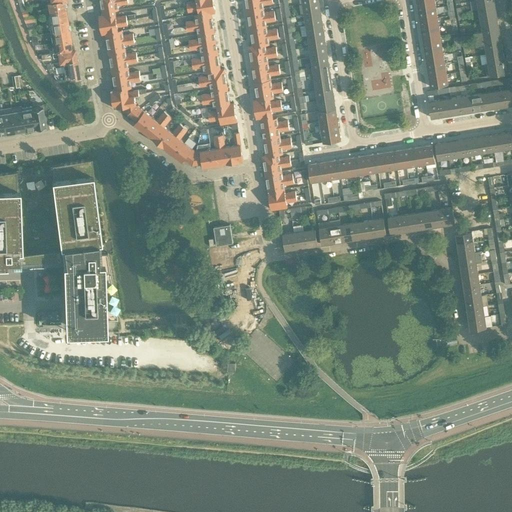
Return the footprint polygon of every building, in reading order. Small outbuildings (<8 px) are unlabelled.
[(44,9),(38,10),(39,14),(47,13),(65,10),(64,7),(66,5),(65,0),(66,0),(65,0),(64,0),(48,3),(47,3),(48,8),(44,9)] [(127,0),(119,0),(101,3),(103,12),(103,13),(103,14),(104,14),(104,15),(114,13),(115,12),(115,10),(119,10),(118,5),(128,3),(127,0)] [(272,0),(259,0),(246,2),(247,11),(264,8),(263,4),(273,3),(272,0)] [(424,0),(417,1),(419,11),(436,8),(435,0),(424,0)] [(494,0),(477,0),(479,10),(496,7),(494,0)] [(303,4),(305,15),(321,12),(320,1),(303,4)] [(214,3),(187,7),(188,12),(198,10),(199,14),(211,12),(212,13),(215,12),(214,3)] [(496,7),(479,10),(481,21),(498,18),(496,7)] [(264,8),(247,11),(249,20),(275,16),(274,11),(264,13),(264,8)] [(419,11),(420,20),(438,17),(436,8),(419,11)] [(65,10),(47,13),(49,23),(67,20),(65,10)] [(103,15),(99,15),(101,25),(127,20),(126,16),(116,17),(115,12),(114,13),(104,15),(104,14),(103,14),(103,15)] [(196,20),(186,22),(187,26),(213,22),(212,13),(211,12),(199,14),(195,14),(196,20)] [(305,15),(306,25),(323,23),(321,12),(305,15)] [(36,21),(35,14),(28,15),(23,16),(25,22),(36,21)] [(275,16),(249,20),(250,29),(266,26),(266,22),(276,20),(275,16)] [(420,20),(422,30),(439,27),(438,17),(420,20)] [(483,31),(474,33),(475,39),(501,35),(498,18),(481,21),(483,31)] [(67,20),(49,23),(51,33),(69,30),(70,29),(70,24),(67,24),(67,20)] [(127,20),(101,25),(102,34),(106,33),(118,31),(118,30),(118,26),(128,25),(127,20)] [(213,22),(187,26),(187,31),(198,29),(198,34),(215,32),(213,22)] [(306,25),(308,36),(325,33),(323,23),(306,25)] [(266,26),(250,29),(251,37),(278,33),(277,29),(267,30),(266,26)] [(422,30),(423,39),(441,36),(439,27),(422,30)] [(69,30),(51,33),(52,43),(70,40),(68,30),(69,30)] [(118,31),(106,33),(108,43),(134,38),(133,34),(123,35),(122,30),(118,30),(118,31)] [(199,39),(189,41),(190,45),(216,41),(215,32),(198,34),(199,39)] [(278,33),(251,37),(253,46),(265,44),(265,45),(269,44),(268,39),(279,38),(278,33)] [(308,36),(309,47),(326,44),(325,33),(308,36)] [(501,35),(475,39),(476,45),(485,44),(487,54),(503,51),(501,35)] [(423,39),(425,49),(442,46),(441,36),(423,39)] [(134,38),(108,43),(109,52),(125,49),(125,44),(135,43),(134,38)] [(52,43),(43,44),(44,49),(53,47),(54,51),(54,53),(74,50),(73,44),(71,43),(70,40),(52,43)] [(216,41),(190,45),(190,50),(201,48),(201,53),(217,50),(216,41)] [(253,46),(249,46),(250,56),(277,51),(276,47),(266,48),(265,45),(265,44),(253,46)] [(309,47),(311,58),(328,55),(326,44),(309,47)] [(425,49),(426,58),(444,55),(442,46),(425,49)] [(54,53),(41,55),(42,59),(59,56),(60,62),(63,62),(76,60),(74,49),(74,50),(54,53)] [(125,49),(109,52),(111,61),(137,57),(136,52),(126,54),(125,49)] [(202,58),(192,59),(192,64),(219,60),(217,50),(201,53),(202,58)] [(277,51),(250,56),(252,64),(268,62),(267,58),(278,56),(277,51)] [(503,51),(487,54),(488,64),(489,65),(505,62),(503,51)] [(310,68),(310,69),(330,66),(328,55),(311,58),(313,67),(310,68)] [(426,58),(428,68),(445,65),(444,55),(426,58)] [(137,57),(111,61),(112,71),(128,68),(128,63),(138,61),(137,57)] [(58,74),(53,75),(54,76),(56,78),(57,80),(65,79),(79,77),(77,66),(76,60),(63,62),(64,68),(64,69),(64,73),(58,74)] [(219,60),(192,64),(193,68),(203,67),(204,72),(208,72),(208,71),(221,69),(220,69),(219,60)] [(268,62),(252,64),(253,73),(280,69),(279,64),(269,66),(268,62)] [(488,64),(485,65),(488,76),(507,73),(505,62),(489,65),(488,64)] [(428,68),(429,77),(447,74),(445,65),(428,68)] [(310,69),(311,79),(331,76),(330,66),(310,69)] [(128,68),(112,71),(114,80),(140,76),(139,71),(129,73),(128,68)] [(209,75),(199,77),(199,82),(226,77),(224,68),(220,69),(221,69),(208,71),(208,72),(209,75)] [(280,69),(253,73),(255,82),(271,79),(270,75),(280,73),(280,69)] [(447,74),(429,77),(431,87),(448,84),(447,74)] [(140,76),(114,80),(115,89),(115,90),(127,88),(127,87),(131,87),(131,82),(141,80),(140,76)] [(311,79),(313,90),(333,87),(331,76),(311,79)] [(226,77),(199,82),(200,86),(210,85),(211,89),(227,86),(226,77)] [(271,79),(255,82),(256,91),(282,86),(282,82),(272,84),(271,79)] [(212,93),(201,95),(202,99),(229,95),(227,86),(211,89),(212,93)] [(282,86),(256,91),(257,99),(257,100),(270,98),(274,97),(273,93),(283,91),(282,86)] [(316,90),(318,100),(335,98),(333,87),(313,90),(313,91),(316,90)] [(115,89),(111,90),(113,99),(135,96),(139,95),(138,90),(128,92),(127,88),(115,90),(115,89)] [(504,90),(493,92),(496,108),(506,106),(504,90)] [(493,92),(482,94),(485,109),(496,108),(493,92)] [(482,94),(472,95),(474,111),(485,109),(482,94)] [(229,95),(202,99),(203,104),(213,102),(214,107),(218,106),(230,104),(230,103),(229,95)] [(472,95),(461,97),(464,113),(474,111),(472,95)] [(135,96),(113,99),(114,108),(127,106),(128,114),(134,119),(141,109),(136,105),(135,96)] [(461,97),(450,99),(453,115),(464,113),(461,97)] [(257,99),(253,100),(255,109),(281,105),(281,100),(270,102),(270,98),(257,100),(257,99)] [(318,100),(319,111),(336,108),(335,98),(318,100)] [(450,99),(440,100),(442,116),(453,115),(450,99)] [(442,116),(440,100),(429,102),(431,118),(442,116)] [(218,110),(208,112),(209,116),(235,112),(234,103),(230,103),(230,104),(218,106),(218,110)] [(42,105),(31,106),(35,129),(46,127),(42,105)] [(281,105),(255,109),(256,118),(260,118),(260,117),(261,117),(272,116),(273,115),(272,111),(282,109),(281,105)] [(21,106),(11,107),(15,132),(25,131),(21,106)] [(21,106),(25,131),(35,129),(31,106),(22,108),(21,106)] [(11,107),(1,109),(5,134),(15,132),(11,107)] [(318,111),(320,122),(338,119),(336,108),(319,111),(318,111)] [(141,109),(134,119),(137,121),(134,124),(143,131),(153,118),(141,109)] [(153,118),(143,131),(151,137),(168,114),(164,111),(157,121),(153,118)] [(235,112),(209,116),(210,121),(220,119),(221,124),(237,121),(235,112)] [(168,114),(151,137),(158,143),(169,130),(164,127),(172,117),(168,114)] [(261,117),(260,117),(260,118),(261,120),(262,129),(289,125),(288,120),(278,122),(277,117),(273,118),(273,116),(273,115),(272,116),(261,117)] [(320,122),(322,132),(340,129),(338,119),(320,122)] [(169,130),(158,143),(166,149),(184,126),(180,124),(173,133),(169,130)] [(289,125),(262,129),(264,138),(280,135),(279,131),(289,130),(289,125)] [(184,126),(166,149),(174,156),(184,142),(180,139),(187,129),(184,126)] [(340,129),(322,132),(323,142),(341,140),(340,129)] [(236,145),(230,146),(233,162),(243,161),(239,132),(234,133),(236,145)] [(511,141),(510,132),(500,134),(502,150),(511,148),(511,141)] [(500,134),(489,135),(492,151),(495,151),(502,150),(500,134)] [(223,135),(218,136),(223,164),(233,162),(230,146),(225,147),(223,135)] [(280,135),(264,138),(265,147),(292,142),(291,138),(281,139),(280,135)] [(489,135),(478,137),(481,153),(492,151),(489,135)] [(216,148),(211,149),(213,165),(223,164),(218,136),(214,136),(216,148)] [(478,137),(468,139),(470,155),(481,153),(478,137)] [(468,139),(457,140),(460,156),(470,155),(468,139)] [(457,140),(446,142),(449,158),(460,156),(457,140)] [(184,142),(174,156),(182,162),(184,159),(192,165),(196,152),(184,142)] [(292,142),(265,147),(266,155),(266,156),(279,154),(283,153),(282,149),(292,147),(292,142)] [(449,158),(446,142),(435,144),(438,160),(449,158)] [(433,144),(423,146),(426,164),(436,162),(433,144)] [(423,146),(413,147),(416,165),(426,164),(423,146)] [(413,147),(404,149),(407,167),(416,165),(413,147)] [(196,152),(192,165),(202,164),(203,167),(213,165),(211,149),(196,152)] [(404,149),(394,150),(397,168),(407,167),(404,149)] [(394,150),(385,152),(388,170),(397,168),(394,150)] [(504,160),(502,150),(495,151),(496,161),(504,160)] [(385,152),(375,153),(378,171),(388,170),(385,152)] [(375,153),(366,155),(369,173),(378,171),(375,153)] [(266,155),(262,156),(264,165),(291,161),(290,156),(280,158),(279,154),(266,156),(266,155)] [(366,155),(357,156),(359,174),(369,173),(366,155)] [(357,156),(347,158),(350,176),(359,174),(357,156)] [(347,158),(338,159),(340,177),(350,176),(347,158)] [(19,251),(22,251),(20,190),(17,190),(16,171),(0,173),(0,268),(7,269),(7,268),(6,268),(6,262),(34,261),(34,262),(34,265),(62,264),(65,333),(106,332),(106,320),(118,319),(107,252),(98,252),(98,242),(105,241),(92,159),(52,165),(54,179),(51,180),(60,247),(62,247),(63,248),(19,253),(19,251)] [(338,159),(328,161),(331,179),(340,177),(338,159)] [(291,161),(264,165),(265,174),(282,171),(281,167),(291,165),(291,161)] [(328,161),(319,162),(321,180),(331,179),(328,161)] [(321,180),(319,162),(309,164),(312,182),(321,180)] [(282,171),(265,174),(267,183),(293,178),(293,174),(282,175),(282,171)] [(293,178),(267,183),(268,191),(285,189),(284,184),(294,183),(293,178)] [(352,187),(342,188),(343,195),(347,194),(353,193),(352,187)] [(285,189),(268,191),(270,200),(296,196),(296,191),(285,193),(285,189)] [(392,193),(384,194),(385,199),(386,203),(392,202),(391,198),(393,198),(392,193)] [(296,196),(270,200),(271,210),(279,208),(288,207),(287,207),(287,202),(297,200),(296,196)] [(361,209),(360,204),(353,205),(353,210),(354,210),(355,214),(361,213),(360,209),(361,209)] [(301,207),(290,209),(292,217),(297,216),(298,216),(302,215),(301,207)] [(453,207),(442,209),(444,225),(455,223),(453,207)] [(442,209),(431,211),(434,227),(444,225),(442,209)] [(431,211),(420,212),(423,228),(434,227),(431,211)] [(420,212),(410,214),(412,230),(423,228),(420,212)] [(410,214),(399,216),(402,232),(412,230),(410,214)] [(402,232),(399,216),(388,218),(391,233),(402,232)] [(384,218),(373,220),(376,236),(387,234),(384,218)] [(500,220),(495,221),(496,230),(501,229),(501,226),(504,226),(503,219),(500,220)] [(373,220),(363,222),(365,237),(376,236),(373,220)] [(363,222),(352,223),(355,239),(365,237),(363,222)] [(352,223),(341,225),(344,241),(355,239),(352,223)] [(214,227),(217,246),(233,243),(230,224),(220,226),(214,227)] [(341,225),(331,227),(333,243),(344,241),(341,225)] [(333,243),(331,227),(320,228),(322,244),(333,243)] [(316,229),(305,231),(307,247),(318,245),(316,229)] [(305,231),(294,232),(297,248),(307,247),(305,231)] [(456,233),(458,244),(474,242),(472,231),(456,233)] [(297,248),(294,232),(283,234),(286,250),(297,248)] [(458,244),(460,255),(476,253),(474,242),(458,244)] [(460,255),(461,266),(477,263),(482,263),(481,252),(476,253),(460,255)] [(461,266),(463,276),(479,274),(477,263),(461,266)] [(463,276),(464,287),(480,285),(479,274),(463,276)] [(464,287),(466,298),(482,295),(480,285),(464,287)] [(466,298),(468,308),(487,305),(488,305),(486,294),(482,295),(466,298)] [(468,308),(469,319),(485,316),(489,315),(487,305),(468,308)] [(485,316),(469,319),(471,330),(487,328),(485,316)]
